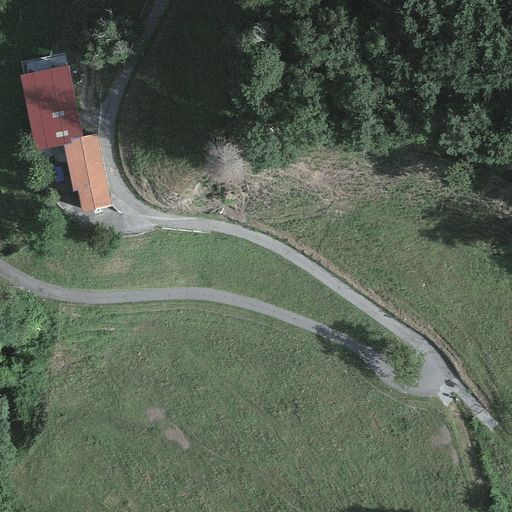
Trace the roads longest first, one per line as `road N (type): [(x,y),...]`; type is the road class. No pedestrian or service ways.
road 1 (unclassified): [(0,267),(51,292),(241,302),(324,331),(401,382),(433,380),(435,366),(417,342),(267,243),(225,227),(151,217),(125,200),(106,152),(108,114),(160,0)]
road 2 (track): [(433,380),(470,449),(485,511)]
